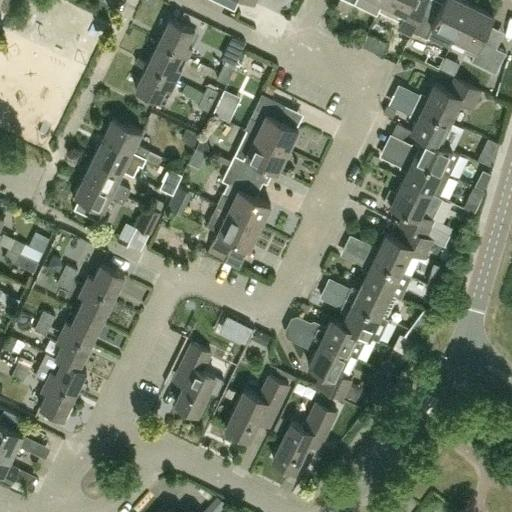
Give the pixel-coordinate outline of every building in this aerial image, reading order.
[(376,13),(382,1),(382,0),(349,0),(353,2),(354,2),(376,13)] [(382,0),(382,1),(376,13),(378,9),(401,19),(398,24),(412,31),(422,10),(426,0),(382,0)] [(440,30),(454,37),(470,3),(464,0),(443,0),(435,16),(422,10),(412,31),(409,37),(423,43),(429,32),(437,36),(440,30)] [(505,51),(494,46),(480,39),(492,14),(470,3),(454,37),(467,43),(463,50),(472,55),(470,60),(495,72),(505,51)] [(182,53),(182,54),(188,56),(192,46),(186,43),(193,29),(170,18),(159,42),(182,53)] [(139,57),(138,60),(176,79),(181,69),(176,66),(182,54),(182,53),(159,42),(149,62),(139,57)] [(225,59),(219,72),(229,77),(236,64),(225,59)] [(176,79),(138,60),(137,63),(145,68),(136,88),(159,100),(165,87),(171,90),(176,79)] [(231,121),(239,108),(231,104),(248,76),(239,70),(214,110),(231,121)] [(227,83),(229,77),(219,72),(217,77),(227,83)] [(419,95),(415,103),(449,120),(460,99),(473,105),(481,88),(454,75),(448,87),(434,80),(426,98),(419,95)] [(207,84),(203,92),(214,97),(218,89),(207,84)] [(203,92),(200,98),(211,104),(214,97),(203,92)] [(245,128),(246,128),(288,148),(298,127),(278,117),(285,103),(262,92),(245,128)] [(207,110),(211,104),(200,98),(198,104),(207,110)] [(439,141),(449,120),(415,103),(411,111),(418,114),(411,128),(423,134),(424,134),(439,141)] [(103,135),(145,156),(149,148),(136,141),(142,129),(113,115),(103,135)] [(240,142),(229,164),(239,169),(240,169),(254,176),(261,161),(277,170),(288,148),(246,128),(240,142)] [(452,147),(439,141),(424,134),(423,134),(417,147),(411,144),(407,152),(449,173),(460,151),(452,147)] [(103,135),(93,154),(123,169),(128,157),(141,164),(142,162),(145,156),(103,135)] [(409,164),(403,177),(431,190),(439,194),(449,173),(407,152),(403,160),(409,164)] [(127,195),(130,187),(117,180),(123,169),(93,154),(84,174),(90,177),(127,195)] [(227,181),(217,202),(260,223),(271,202),(256,195),(263,180),(254,176),(240,169),(239,169),(229,164),(221,179),(227,181)] [(74,207),(98,219),(109,196),(123,202),(127,195),(90,177),(84,174),(74,194),(79,196),(74,207)] [(431,190),(403,177),(394,194),(388,191),(384,199),(390,202),(390,203),(405,209),(398,222),(406,225),(425,235),(433,218),(443,196),(439,194),(431,190)] [(160,209),(150,204),(149,204),(145,202),(135,224),(150,231),(158,214),(160,211),(159,211),(160,209)] [(250,245),(260,223),(217,202),(207,224),(217,229),(210,244),(228,253),(235,238),(250,245)] [(447,210),(441,225),(458,231),(464,217),(447,210)] [(411,249),(424,255),(432,238),(425,235),(406,225),(400,237),(386,230),(377,248),(371,244),(367,253),(401,270),(411,249)] [(8,247),(25,256),(25,255),(37,261),(42,250),(13,236),(8,247)] [(25,256),(8,247),(4,256),(21,265),(25,256)] [(217,251),(214,257),(222,261),(213,281),(231,289),(243,263),(217,251)] [(369,264),(363,277),(390,292),(397,295),(400,296),(411,274),(401,270),(367,253),(363,261),(369,264)] [(61,273),(63,274),(73,278),(78,268),(66,262),(62,271),(61,273)] [(83,283),(112,298),(124,275),(101,263),(94,276),(88,274),(83,283)] [(68,288),(73,278),(63,274),(61,273),(56,282),(68,288)] [(346,296),(380,313),(386,316),(397,295),(390,292),(363,277),(356,291),(350,288),(346,296)] [(405,293),(421,301),(428,286),(412,278),(405,293)] [(101,321),(112,298),(83,283),(79,293),(84,296),(78,309),(101,321)] [(358,330),(367,334),(369,335),(378,339),(388,317),(386,316),(380,313),(346,296),(342,304),(348,307),(342,320),(342,321),(359,329),(358,330)] [(38,318),(50,324),(55,314),(43,308),(38,318)] [(101,321),(78,309),(71,322),(66,319),(61,329),(90,343),(101,321)] [(358,330),(359,329),(342,321),(342,320),(331,315),(325,329),(318,326),(314,334),(348,351),(357,355),(367,334),(358,330)] [(408,328),(417,334),(425,322),(417,316),(415,320),(408,328)] [(45,334),(50,324),(38,318),(34,328),(45,334)] [(417,334),(408,328),(402,336),(410,342),(417,334)] [(90,343),(61,329),(56,339),(60,341),(54,355),(62,359),(79,367),(79,366),(85,369),(79,366),(90,343)] [(348,351),(314,334),(310,342),(316,345),(308,363),(322,370),(316,382),(343,395),(351,378),(338,372),(348,351)] [(183,385),(175,401),(197,411),(215,374),(202,367),(211,350),(191,341),(172,379),(183,385)] [(28,370),(33,360),(20,354),(16,364),(28,370)] [(45,379),(73,392),(85,369),(79,366),(79,367),(62,359),(54,355),(61,359),(56,371),(50,369),(45,379)] [(23,379),(28,370),(16,364),(11,374),(23,379)] [(269,373),(266,381),(259,395),(244,388),(226,425),(249,436),(257,421),(268,426),(285,390),(289,383),(269,373)] [(73,392),(45,379),(41,389),(45,391),(40,404),(62,416),(73,392)] [(291,419),(273,456),(294,467),(308,439),(320,444),(336,410),(316,400),(304,425),(291,419)] [(23,418),(4,408),(0,415),(0,446),(12,452),(16,443),(27,449),(32,437),(17,430),(23,418)] [(0,479),(9,484),(12,477),(17,466),(8,461),(12,452),(0,446),(0,479)] [(224,499),(211,511),(231,511),(234,510),(224,499)]
